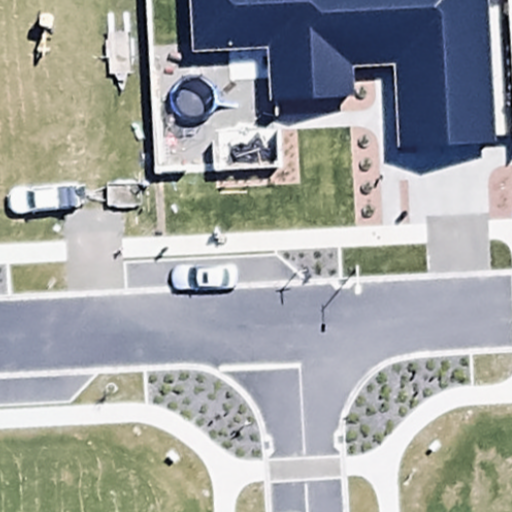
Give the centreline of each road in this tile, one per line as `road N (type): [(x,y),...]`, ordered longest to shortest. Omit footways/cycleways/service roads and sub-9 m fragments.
road 1 (residential): [(289,321),(0,333)]
road 2 (residential): [(511,310),(289,321)]
road 3 (residential): [(289,321),(300,511)]
